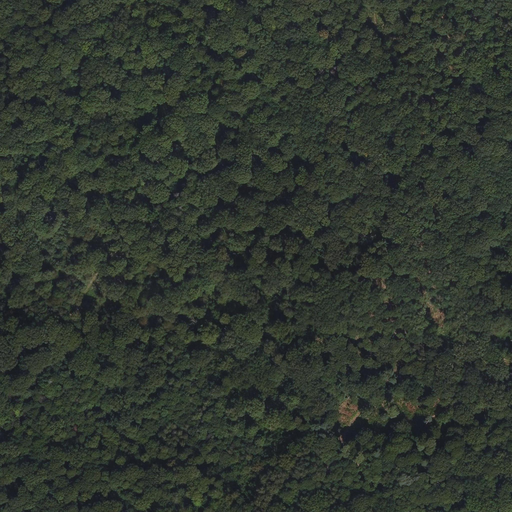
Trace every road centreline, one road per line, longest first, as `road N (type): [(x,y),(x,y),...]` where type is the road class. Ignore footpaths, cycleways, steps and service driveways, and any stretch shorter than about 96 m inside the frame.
road 1 (track): [(495,0),(432,172),(375,274),(291,372),(273,439),(201,486),(182,511)]
road 2 (track): [(215,0),(200,85),(0,448)]
